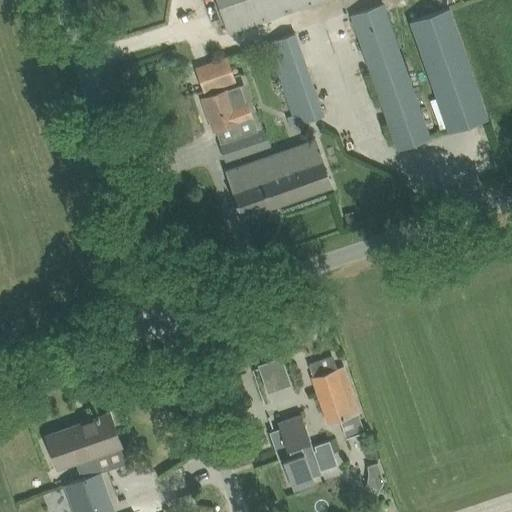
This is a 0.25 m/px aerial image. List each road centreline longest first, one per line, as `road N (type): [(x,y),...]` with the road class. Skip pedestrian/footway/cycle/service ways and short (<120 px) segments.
road 1 (unclassified): [(162,313),(511,194)]
road 2 (unclassified): [(162,313),(57,0)]
road 3 (unclassified): [(231,511),(162,313)]
road 4 (unclassified): [(0,371),(162,313)]
